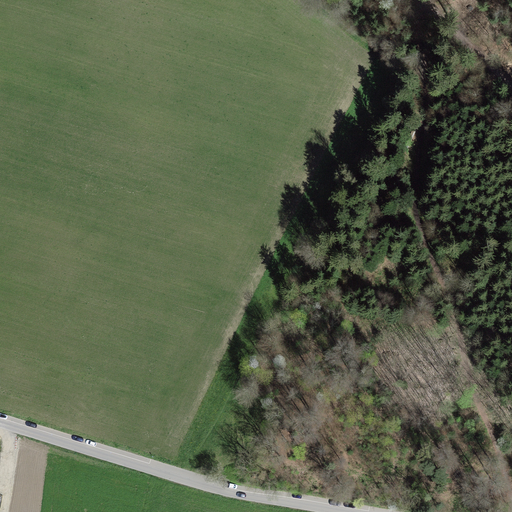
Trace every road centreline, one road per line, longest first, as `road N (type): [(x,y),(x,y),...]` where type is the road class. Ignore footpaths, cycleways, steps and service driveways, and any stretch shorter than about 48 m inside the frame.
road 1 (track): [(433,12),(422,45),(417,225),(455,322),(464,383),(498,445),(511,511)]
road 2 (unclassified): [(0,420),(224,489),(354,511)]
